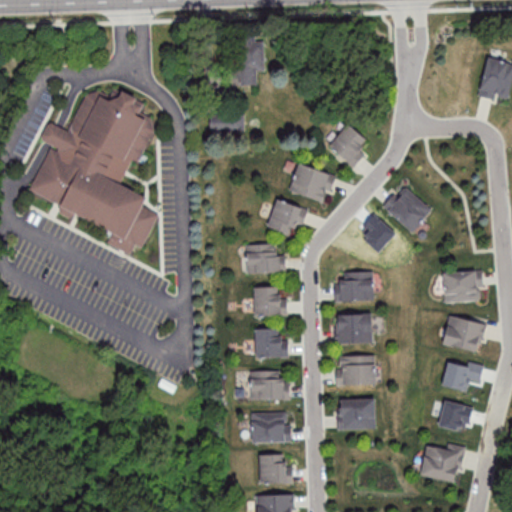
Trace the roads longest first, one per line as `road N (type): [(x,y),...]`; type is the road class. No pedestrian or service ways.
road 1 (residential): [(408,0),(403,135),(311,253),(319,511),(477,509),(511,355)]
road 2 (residential): [(511,343),(492,136),(475,126),(405,120)]
